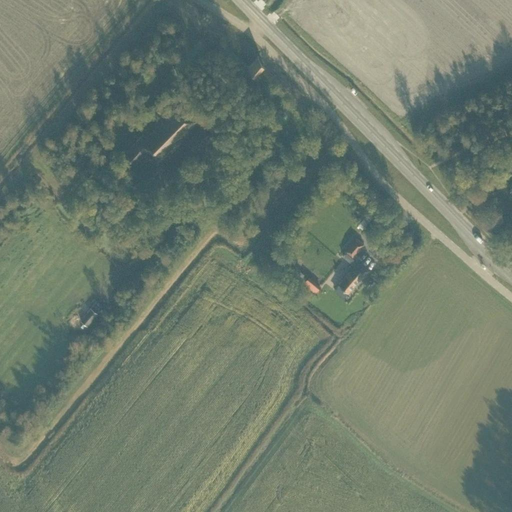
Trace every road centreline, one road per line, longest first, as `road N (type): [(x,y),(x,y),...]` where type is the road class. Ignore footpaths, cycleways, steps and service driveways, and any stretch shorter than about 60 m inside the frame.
road 1 (unclassified): [(511,298),(391,191),(328,111),(251,34)]
road 2 (primary): [(511,270),(262,22)]
